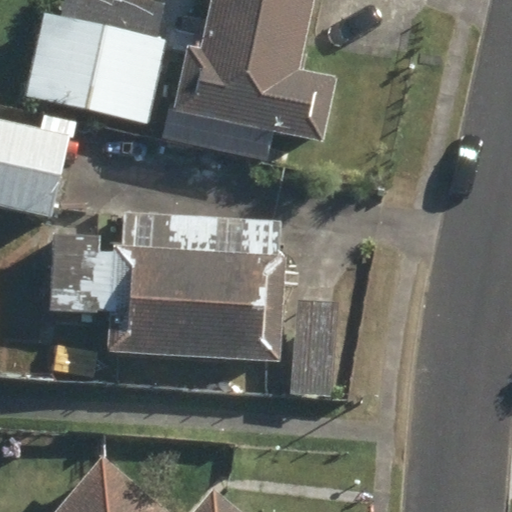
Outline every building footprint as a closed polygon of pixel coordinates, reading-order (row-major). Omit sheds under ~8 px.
[(29,102),(149,131),(168,51),(156,48),(165,13),(115,0),(67,0),(61,27),(47,24),(29,102)] [(174,122),(324,153),(337,88),(301,81),(316,0),(213,0),(201,62),(187,59),(174,122)] [(0,211),(52,224),(69,147),(0,130),(0,211)] [(109,359),(280,368),(286,268),(279,267),(280,233),(126,225),(124,259),(115,259),(109,359)] [(12,235),(0,233),(0,254),(8,256),(12,235)] [(334,292),(289,290),(284,405),(329,406),(334,292)] [(64,511),(228,511),(214,500),(203,511),(156,511),(103,467),(64,511)]
